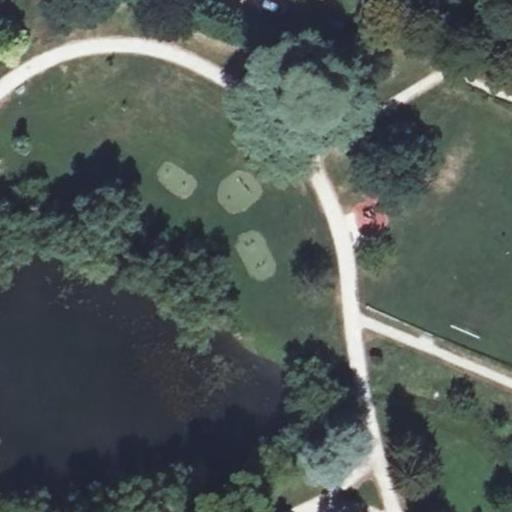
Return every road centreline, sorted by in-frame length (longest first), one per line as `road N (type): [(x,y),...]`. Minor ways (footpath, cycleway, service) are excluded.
road 1 (track): [(363,381),(340,232),(285,125),(249,89),(194,59),(119,44),(85,44),(40,60),(0,88)]
road 2 (track): [(396,511),(363,381)]
